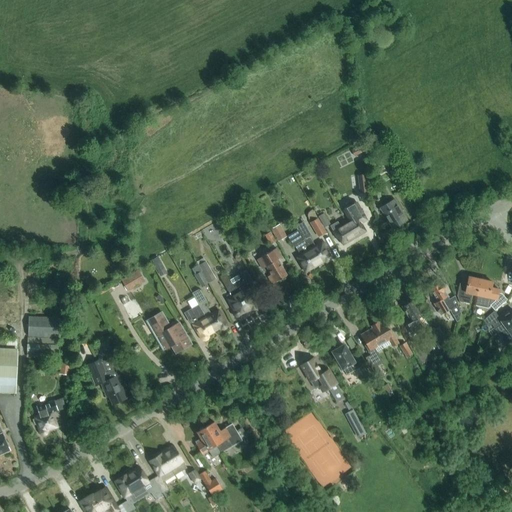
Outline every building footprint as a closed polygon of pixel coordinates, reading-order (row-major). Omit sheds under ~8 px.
[(359,147),(351,150),(354,156),(362,153),(359,147)] [(370,191),(367,174),(360,175),(362,192),(370,191)] [(379,190),(373,191),(374,201),(381,200),(379,190)] [(408,221),(395,199),(380,208),(393,230),(408,221)] [(351,222),(347,224),(354,237),(365,231),(358,220),(364,217),(356,204),(345,211),(351,222)] [(318,218),(324,228),(330,225),(324,214),(318,218)] [(327,233),(318,219),(310,224),(318,238),(327,233)] [(342,244),(354,237),(347,224),(341,228),(337,222),(330,226),(337,238),(338,238),(342,244)] [(327,249),(324,243),(322,245),(321,244),(313,249),(312,247),(313,246),(309,238),(312,237),(304,223),(296,228),(298,231),(317,265),(324,261),(324,262),(326,263),(329,261),(329,258),(325,251),(327,249)] [(288,236),(281,224),(273,229),(280,241),(288,236)] [(305,272),(317,265),(298,231),(289,236),(296,246),(297,246),(302,255),(297,258),(305,272)] [(271,232),(265,236),(270,244),(276,241),(271,232)] [(272,285),(287,276),(277,260),(281,258),(276,248),(257,260),(262,269),(266,267),(271,276),(268,277),(272,285)] [(160,277),(167,273),(160,261),(158,256),(151,260),(154,265),(160,277)] [(203,272),(210,283),(217,279),(207,261),(200,265),(204,271),(203,272)] [(204,271),(200,265),(193,269),(197,275),(196,275),(203,287),(210,283),(203,272),(204,271)] [(230,281),(247,312),(250,310),(250,311),(251,312),(252,312),(254,313),(255,312),(257,312),(258,311),(258,309),(258,308),(258,306),(246,285),(252,282),(246,272),(230,281)] [(121,281),(128,291),(141,283),(135,273),(121,281)] [(230,281),(227,276),(220,280),(223,285),(230,281)] [(472,294),(476,295),(479,280),(469,278),(467,285),(460,284),(457,297),(460,302),(470,304),(472,294)] [(495,311),(507,300),(502,295),(498,294),(499,290),(491,288),(493,283),(479,280),(476,295),(474,306),(488,309),(491,306),(495,311)] [(232,310),(233,309),(234,310),(233,312),(233,313),(233,314),(233,315),(234,316),(235,317),(236,318),(238,317),(247,312),(230,281),(223,285),(231,299),(227,301),(232,310)] [(446,290),(442,283),(431,290),(438,301),(434,303),(441,315),(448,311),(448,310),(449,309),(453,319),(459,316),(460,310),(456,298),(451,301),(448,296),(445,291),(446,290)] [(209,316),(208,314),(209,313),(203,302),(206,300),(200,291),(198,290),(191,294),(196,302),(198,306),(213,332),(219,328),(223,331),(225,329),(225,325),(218,312),(209,316)] [(424,317),(413,299),(402,306),(412,322),(406,326),(411,335),(428,325),(424,317)] [(185,314),(190,323),(192,323),(201,339),(204,341),(206,340),(206,336),(213,332),(198,306),(185,314)] [(503,324),(507,329),(511,325),(511,309),(507,314),(506,313),(499,318),(495,311),(484,321),(489,327),(492,325),(496,329),(503,324)] [(163,343),(168,340),(175,354),(191,345),(180,326),(171,331),(161,313),(154,318),(154,319),(154,320),(154,321),(154,322),(154,323),(154,324),(154,325),(155,325),(155,326),(155,327),(155,328),(155,329),(156,329),(156,330),(156,331),(156,332),(157,332),(157,333),(157,334),(158,334),(158,335),(158,336),(159,336),(159,337),(159,338),(160,338),(160,339),(161,340),(161,341),(162,341),(162,342),(163,342),(163,343)] [(60,319),(28,317),(28,337),(59,338),(60,319)] [(373,329),(382,344),(389,340),(393,347),(399,343),(391,329),(389,331),(384,323),(380,325),(379,323),(372,327),(373,329)] [(511,325),(507,329),(510,334),(502,339),(507,345),(511,341),(511,325)] [(430,333),(439,349),(447,344),(437,328),(430,333)] [(384,375),(378,366),(383,362),(378,353),(386,349),(382,344),(373,329),(362,336),(367,344),(365,346),(371,355),(366,358),(378,379),(384,375)] [(0,392),(14,393),(17,340),(0,339),(0,392)] [(57,341),(28,340),(27,357),(57,358),(57,341)] [(412,354),(405,343),(399,347),(406,358),(412,354)] [(333,352),(338,360),(335,362),(341,371),(344,369),(348,376),(358,370),(354,363),(344,345),(333,352)] [(311,381),(316,388),(319,386),(323,392),(329,389),(337,403),(345,399),(336,384),(337,384),(329,370),(323,374),(314,359),(301,366),(311,382),(311,381)] [(127,394),(118,372),(114,374),(112,370),(105,373),(100,360),(86,365),(94,385),(102,382),(105,390),(103,391),(105,397),(108,396),(112,405),(121,401),(119,397),(127,394)] [(63,363),(62,375),(70,375),(71,364),(63,363)] [(362,378),(367,386),(369,385),(372,383),(367,375),(362,378)] [(49,433),(50,431),(49,430),(56,427),(51,412),(57,410),(54,401),(36,407),(40,416),(34,418),(40,435),(42,436),(44,437),(45,437),(47,436),(49,435),(49,433)] [(366,433),(353,410),(346,414),(358,437),(366,433)] [(206,427),(221,453),(242,441),(233,424),(220,431),(214,422),(206,427)] [(213,458),(221,453),(206,427),(197,432),(201,439),(195,442),(197,445),(202,455),(209,451),(213,458)] [(0,454),(9,450),(0,429),(0,454)] [(162,452),(163,454),(176,475),(186,468),(183,463),(183,462),(173,446),(162,452)] [(164,482),(176,475),(163,454),(150,462),(159,476),(155,479),(163,492),(169,489),(164,482)] [(189,471),(195,482),(201,479),(194,468),(189,471)] [(156,497),(163,492),(155,479),(154,479),(156,484),(151,487),(141,469),(129,477),(137,490),(136,490),(137,491),(140,497),(152,490),(156,497)] [(216,479),(213,481),(207,471),(200,475),(213,496),(222,489),(216,479)] [(130,504),(140,497),(137,491),(136,490),(137,490),(129,477),(128,477),(127,475),(122,478),(122,477),(121,477),(117,479),(117,480),(117,481),(115,482),(125,498),(127,501),(122,504),(127,511),(126,511),(130,511),(133,510),(130,504)] [(105,487),(93,494),(103,511),(109,508),(110,511),(117,511),(119,511),(105,487)] [(101,511),(103,511),(93,494),(80,501),(86,511),(101,511)]
